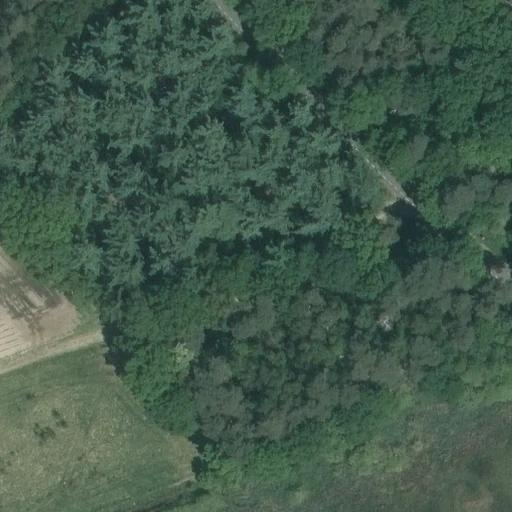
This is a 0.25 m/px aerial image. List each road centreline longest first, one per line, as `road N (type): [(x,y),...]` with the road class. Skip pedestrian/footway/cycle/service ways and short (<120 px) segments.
road 1 (tertiary): [(511,284),(224,0)]
road 2 (track): [(198,278),(511,159)]
road 3 (track): [(198,278),(127,339),(0,374)]
